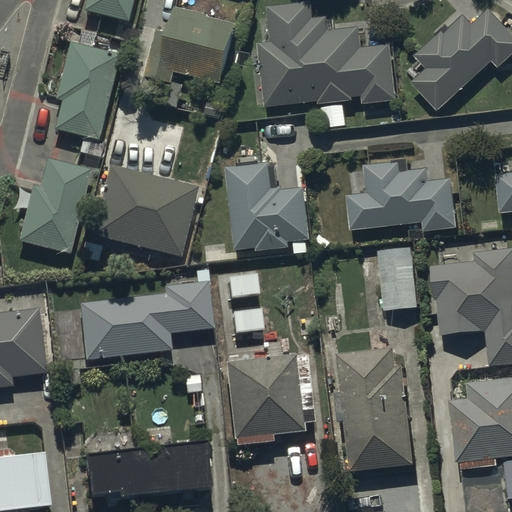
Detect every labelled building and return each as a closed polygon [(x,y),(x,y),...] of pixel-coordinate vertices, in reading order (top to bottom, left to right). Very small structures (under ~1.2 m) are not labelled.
[(133,0),(86,0),(84,11),(128,23),(133,0)] [(314,0),(309,0),(268,5),(272,41),(258,43),(265,107),(318,101),(319,106),(356,102),(355,97),(364,96),(365,103),(397,99),(391,46),(363,49),(360,27),(335,30),(334,21),(328,21),(328,18),(317,19),(314,0)] [(170,32),(159,29),(147,76),(173,82),(175,72),(225,85),(240,22),(176,6),(170,32)] [(451,28),(449,25),(415,56),(427,69),(412,82),(439,111),(493,62),(499,69),(511,57),(511,31),(491,8),(473,24),(465,15),(451,28)] [(121,54),(72,41),(56,99),(62,101),(54,132),(98,143),(121,54)] [(324,129),(347,126),(344,103),(321,106),(324,129)] [(92,170),(48,159),(41,187),(33,185),(19,242),(71,255),(92,170)] [(401,161),(366,165),(369,193),(347,195),(351,232),(423,224),(424,232),(458,229),(452,178),(430,180),(428,169),(402,172),(401,161)] [(272,162),(226,167),(234,250),(256,248),(256,252),(290,249),(289,242),(312,240),(306,185),(275,188),(272,162)] [(198,188),(108,166),(92,235),(181,257),(198,188)] [(511,171),(496,173),(501,213),(511,211),(511,171)] [(475,261),(433,267),(442,336),(487,330),(492,368),(511,365),(511,246),(474,251),(475,261)] [(413,247),(379,251),(386,311),(420,307),(413,247)] [(257,273),(227,276),(230,299),(260,296),(257,273)] [(165,296),(79,304),(85,362),(172,353),(170,334),(213,330),(208,283),(164,287),(165,296)] [(40,307),(0,312),(0,390),(15,388),(14,381),(49,376),(40,307)] [(262,309),(231,312),(234,335),(264,331),(262,309)] [(394,349),(340,354),(344,391),(335,392),(339,424),(347,423),(352,471),(416,465),(406,367),(396,368),(394,349)] [(304,352),(223,362),(234,448),(273,443),(272,436),(305,432),(304,425),(313,424),(304,352)] [(472,399),(452,401),(458,463),(462,463),(463,471),(501,467),(500,457),(511,456),(511,377),(470,382),(472,399)] [(205,442),(87,455),(92,496),(118,493),(119,498),(210,488),(205,442)] [(41,456),(0,459),(0,511),(8,511),(27,511),(27,508),(46,506),(41,456)]
